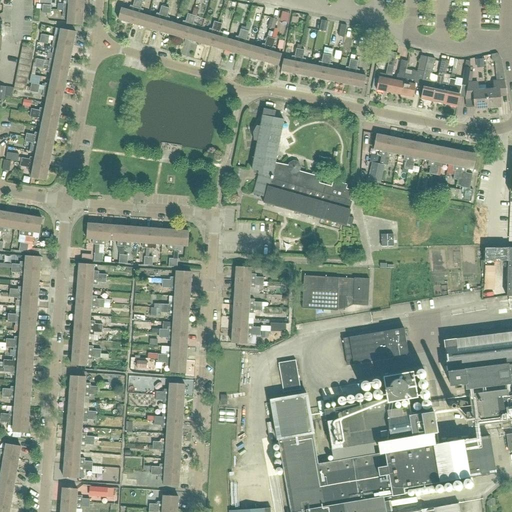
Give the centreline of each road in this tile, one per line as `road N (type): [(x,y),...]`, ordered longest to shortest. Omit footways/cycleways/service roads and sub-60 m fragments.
road 1 (residential): [(194,511),(212,219),(65,201)]
road 2 (residential): [(511,124),(464,129),(280,92),(243,95),(96,41)]
road 3 (residential): [(41,511),(65,201)]
road 4 (residential): [(65,201),(96,41)]
road 5 (unknown): [(312,341),(313,365),(333,377),(426,354)]
road 6 (residential): [(505,39),(474,49),(408,36),(378,19)]
